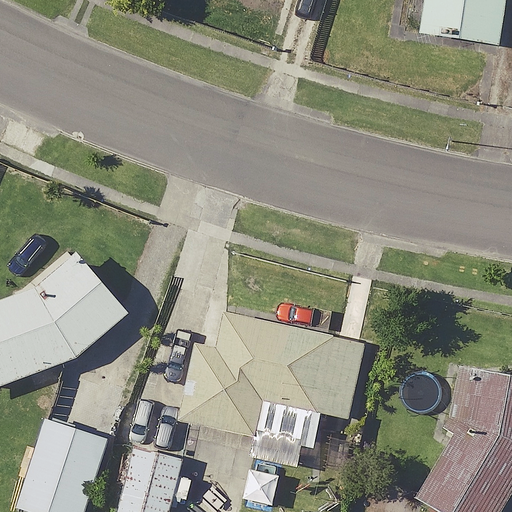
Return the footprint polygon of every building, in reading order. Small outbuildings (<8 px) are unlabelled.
[(492,0),(413,0),(409,33),(484,43),(492,0)] [(117,314),(66,250),(0,294),(0,377),(63,356),(117,314)] [(354,341),(213,311),(206,346),(194,343),(178,419),(304,447),(312,411),(338,417),(354,341)] [(511,381),(456,367),(447,403),(433,428),(439,432),(403,496),(432,511),(482,511),(511,465),(511,381)] [(75,511),(98,437),(35,418),(9,506),(27,511),(75,511)] [(159,511),(171,457),(123,447),(109,511),(159,511)]
